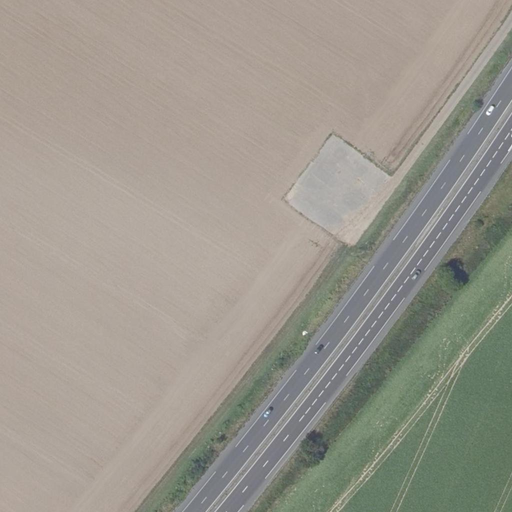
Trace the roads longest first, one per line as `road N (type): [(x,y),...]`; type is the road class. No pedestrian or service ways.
road 1 (trunk): [(511,89),(353,313),(194,511)]
road 2 (trunk): [(227,511),(511,129)]
road 3 (track): [(140,511),(275,350),(342,250)]
road 4 (unclassified): [(511,27),(342,250)]
